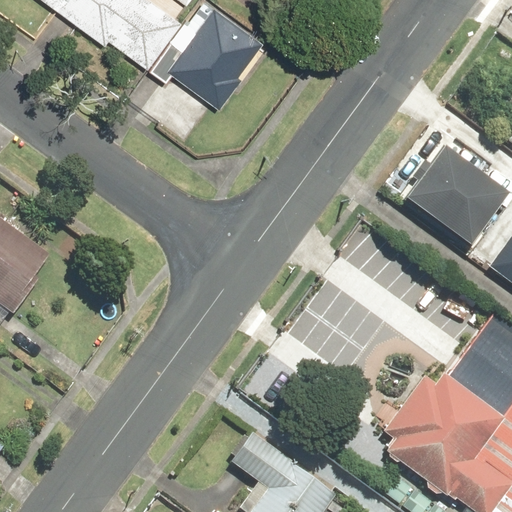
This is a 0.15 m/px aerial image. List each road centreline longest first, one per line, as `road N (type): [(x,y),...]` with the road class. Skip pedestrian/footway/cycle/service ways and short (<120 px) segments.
road 1 (residential): [(241,258),(434,0)]
road 2 (residential): [(56,511),(241,258)]
road 3 (residential): [(241,258),(0,82)]
